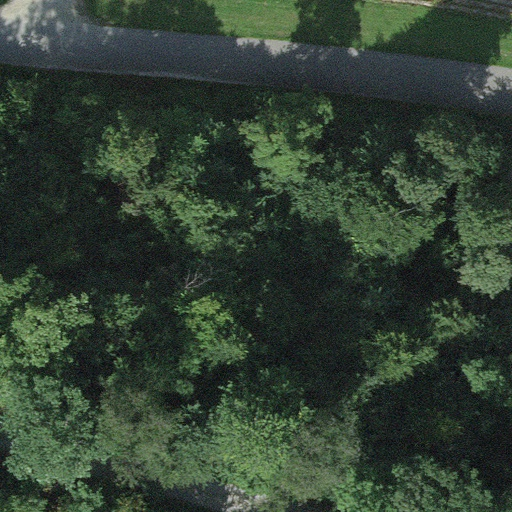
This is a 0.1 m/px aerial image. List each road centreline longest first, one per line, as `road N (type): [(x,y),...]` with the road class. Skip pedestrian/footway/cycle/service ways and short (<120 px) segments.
road 1 (unclassified): [(0,40),(511,90)]
road 2 (track): [(0,417),(315,511)]
